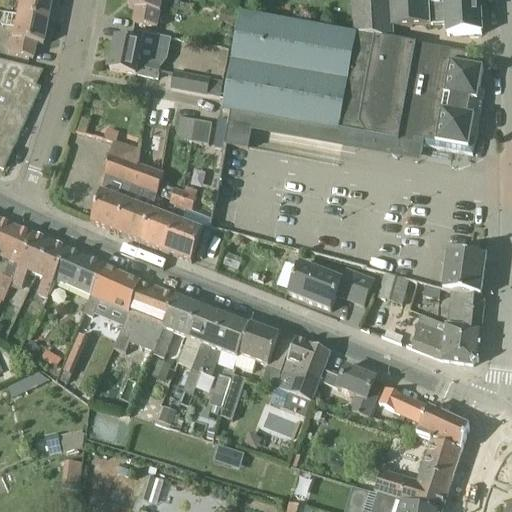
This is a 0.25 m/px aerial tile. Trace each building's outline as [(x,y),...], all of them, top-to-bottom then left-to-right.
[(19,0),(16,17),(47,23),(51,0),(19,0)] [(157,30),(163,0),(131,0),(129,9),(136,10),(133,25),(157,30)] [(352,0),(354,36),(393,43),(392,30),(429,28),(429,27),(446,26),(447,38),(482,36),(480,0),(352,0)] [(237,14),(221,11),(219,23),(234,26),(237,14)] [(470,57),(393,43),(354,36),(241,16),(223,114),(230,115),(225,147),(248,151),(249,150),(227,146),(230,125),(397,155),(399,145),(473,158),(485,93),(479,92),(483,71),(468,68),(470,57)] [(42,48),(47,23),(16,17),(9,57),(32,62),(35,47),(42,48)] [(139,65),(143,46),(116,41),(110,72),(136,77),(136,76),(158,81),(160,69),(139,65)] [(0,63),(0,172),(2,174),(40,91),(24,84),(30,71),(0,63)] [(172,92),(209,98),(212,81),(175,74),(172,92)] [(84,121),(81,135),(106,141),(109,127),(84,121)] [(191,145),(195,124),(180,121),(176,143),(191,145)] [(208,148),(212,126),(195,124),(191,145),(208,148)] [(135,188),(142,170),(139,169),(133,167),(138,153),(113,144),(102,194),(92,224),(91,224),(91,226),(116,236),(130,205),(128,204),(133,190),(135,188)] [(153,214),(157,199),(164,178),(142,170),(135,188),(133,190),(128,204),(130,205),(116,236),(142,246),(153,214)] [(166,255),(187,196),(183,195),(176,192),(170,206),(176,209),(172,221),(153,214),(142,246),(166,255)] [(166,255),(192,265),(203,233),(181,225),(186,212),(192,214),(197,200),(187,196),(166,255)] [(3,224),(0,230),(0,259),(7,263),(21,232),(3,224)] [(13,270),(7,268),(3,278),(0,276),(0,303),(2,304),(10,289),(14,291),(16,286),(18,287),(40,241),(21,232),(7,263),(14,266),(13,270)] [(16,286),(14,291),(21,294),(29,276),(43,282),(41,287),(37,297),(46,301),(67,252),(40,241),(18,287),(16,286)] [(90,301),(103,269),(67,252),(46,301),(47,302),(54,284),(90,301)] [(452,295),(481,299),(486,259),(448,253),(443,294),(452,295)] [(345,273),(341,284),(300,267),(288,297),(331,314),(337,298),(364,309),(374,285),(345,273)] [(127,318),(140,285),(103,269),(90,301),(84,316),(85,317),(79,331),(87,333),(98,306),(127,318)] [(402,308),(409,284),(384,277),(377,301),(402,308)] [(154,355),(174,298),(140,285),(127,318),(113,352),(124,356),(129,345),(154,355)] [(440,291),(425,288),(423,298),(439,302),(440,291)] [(480,304),(481,299),(452,295),(447,328),(448,328),(482,332),(485,305),(480,304)] [(185,340),(197,309),(177,301),(178,299),(174,298),(154,355),(153,359),(164,363),(174,335),(185,340)] [(200,346),(191,372),(202,377),(223,319),(197,309),(185,340),(200,346)] [(448,328),(447,328),(419,317),(416,334),(412,352),(442,364),(473,369),(479,364),(483,332),(482,332),(448,328)] [(237,360),(248,328),(223,319),(202,377),(212,381),(222,354),(237,360)] [(286,360),(286,361),(293,343),(250,327),(250,329),(248,328),(237,360),(234,369),(252,376),(257,365),(268,369),(261,386),(276,390),(280,378),(279,378),(286,360)] [(89,342),(79,338),(63,374),(73,378),(89,342)] [(324,373),(328,362),(330,355),(296,342),(282,377),(275,392),(277,393),(288,396),(282,412),(295,417),(306,420),(312,403),(319,385),(324,373)] [(165,383),(169,372),(155,368),(152,379),(165,383)] [(369,420),(381,392),(373,389),(376,381),(347,369),(342,381),(324,373),(319,385),(338,392),(355,399),(349,414),(369,420)] [(189,379),(185,390),(195,394),(202,377),(191,372),(189,379)] [(222,411),(231,383),(220,379),(211,407),(222,411)] [(433,443),(462,453),(470,430),(387,392),(381,409),(421,426),(417,437),(433,443)] [(232,423),(238,406),(225,402),(222,411),(223,411),(220,419),(232,423)] [(177,415),(164,410),(158,424),(171,429),(177,415)] [(61,454),(59,442),(57,435),(46,438),(50,456),(52,456),(61,454)] [(442,511),(462,453),(433,443),(419,485),(381,473),(380,477),(381,477),(374,496),(377,497),(380,498),(391,501),(403,505),(424,511),(442,511)] [(231,469),(236,454),(219,449),(214,464),(231,469)] [(80,494),(83,466),(65,464),(62,491),(80,494)] [(297,497),(307,500),(314,478),(304,475),(297,497)] [(424,511),(403,505),(391,501),(380,498),(377,497),(373,511),(424,511)]
